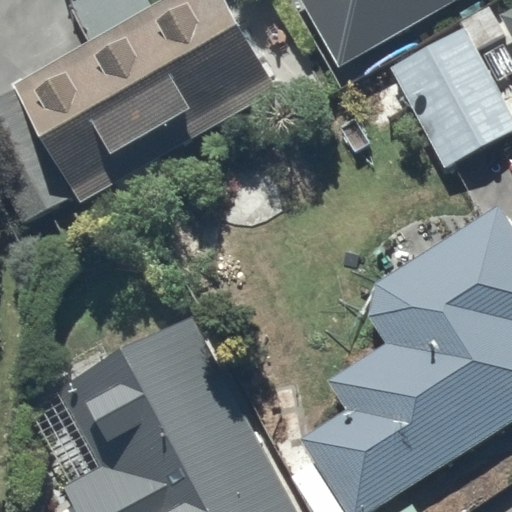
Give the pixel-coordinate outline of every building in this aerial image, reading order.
[(157,0),(0,92),(0,180),(24,226),(79,193),(82,201),(280,86),(228,0),(157,0)] [(303,0),(340,65),(454,0),(303,0)] [(511,5),(502,12),(511,32),(511,5)] [(511,106),(465,25),(393,65),(445,163),(511,128),(511,106)] [(316,511),(371,511),(511,419),(511,222),(500,204),(380,282),(372,315),(387,341),(329,374),(348,409),(300,439),(315,462),(293,476),(316,511)] [(304,511),(194,307),(60,384),(103,463),(65,484),(80,511),(304,511)] [(418,511),(413,503),(399,511),(418,511)]
